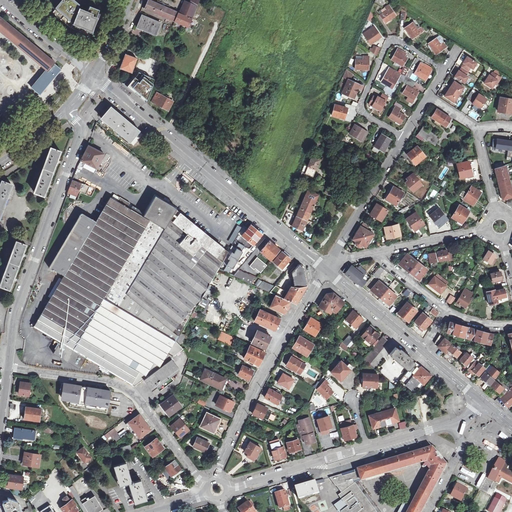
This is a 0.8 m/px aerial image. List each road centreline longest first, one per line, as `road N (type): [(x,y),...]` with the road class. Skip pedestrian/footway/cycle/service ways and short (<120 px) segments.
road 1 (tertiary): [(92,76),(327,269)]
road 2 (unclassified): [(66,108),(81,130),(17,304),(8,369)]
road 3 (residential): [(208,486),(124,387),(8,369)]
road 4 (residential): [(327,269),(263,375),(217,481)]
road 5 (unknown): [(81,130),(214,227),(225,228),(232,217)]
road 6 (residential): [(445,69),(398,40),(386,45),(360,109),(403,136)]
road 7 (residential): [(403,136),(327,269)]
road 8 (residential): [(367,448),(225,488)]
road 9 (tertiary): [(327,269),(421,347)]
